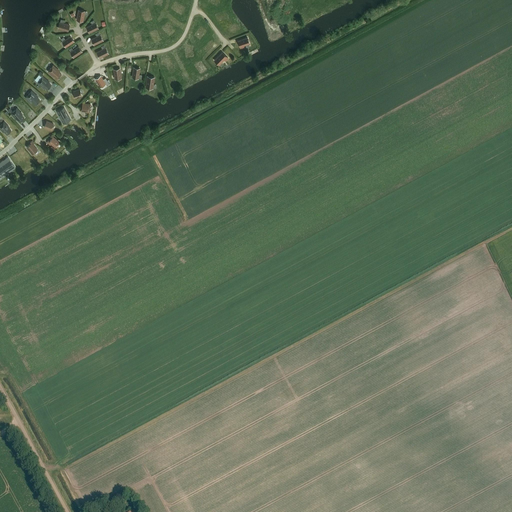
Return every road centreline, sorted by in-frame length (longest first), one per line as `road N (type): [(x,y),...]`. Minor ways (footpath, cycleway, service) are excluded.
road 1 (unclassified): [(0,383),(68,511)]
road 2 (residential): [(0,155),(97,65)]
road 3 (residential): [(97,65),(175,45),(194,10)]
